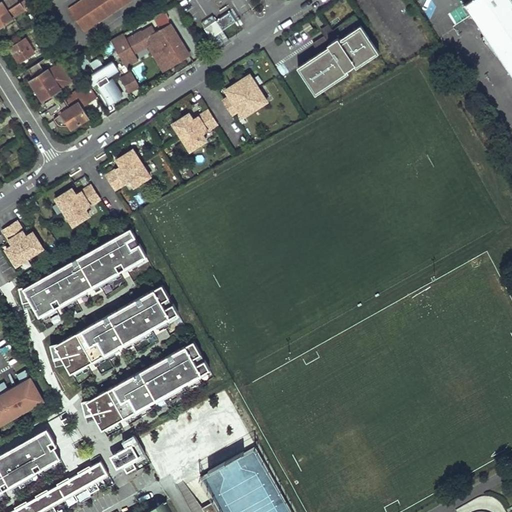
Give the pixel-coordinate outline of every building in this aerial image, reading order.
[(3,0),(0,2),(0,14),(20,2),(18,0),(3,0)] [(23,0),(20,2),(25,10),(33,5),(29,0),(23,0)] [(86,0),(68,11),(83,35),(140,0),(86,0)] [(20,2),(0,14),(0,27),(26,12),(25,10),(20,2)] [(224,31),(240,22),(234,11),(203,27),(214,49),(229,41),(224,31)] [(165,69),(190,54),(169,23),(171,22),(166,12),(154,18),(160,27),(155,30),(152,25),(126,39),(124,36),(114,41),(127,65),(137,60),(134,53),(150,44),(165,69)] [(356,15),(315,41),(320,50),(300,64),(317,92),(380,51),(356,15)] [(211,16),(200,24),(204,29),(214,21),(211,16)] [(15,29),(2,37),(7,44),(20,37),(15,29)] [(10,48),(19,63),(35,53),(26,38),(10,48)] [(19,63),(23,69),(39,59),(35,53),(19,63)] [(99,81),(112,102),(123,95),(113,79),(111,80),(108,76),(119,69),(115,62),(106,67),(100,58),(92,63),(98,72),(90,77),(92,80),(90,81),(91,83),(93,86),(99,83),(98,82),(99,81)] [(28,70),(32,76),(37,72),(42,70),(43,69),(40,63),(28,70)] [(33,85),(37,91),(68,72),(62,63),(55,68),(54,66),(44,73),(39,76),(31,81),(34,84),(33,85)] [(68,72),(37,91),(41,98),(42,97),(44,101),(67,86),(66,85),(73,80),(68,72)] [(122,77),(130,91),(139,86),(132,72),(122,77)] [(230,97),(223,101),(232,115),(239,111),(245,107),(249,114),(268,102),(250,75),(232,86),(236,93),(230,97)] [(66,99),(81,123),(89,117),(82,105),(98,95),(93,86),(91,83),(75,93),(66,99)] [(226,90),(230,97),(236,93),(232,86),(226,90)] [(45,104),(49,110),(60,103),(56,97),(45,104)] [(54,119),(55,120),(56,121),(56,122),(57,123),(58,123),(59,124),(61,125),(62,125),(63,126),(64,126),(65,126),(67,126),(68,126),(69,126),(70,126),(71,125),(73,128),(81,123),(66,99),(60,103),(49,110),(52,116),(60,111),(62,115),(54,119)] [(245,107),(239,111),(243,118),(249,114),(245,107)] [(190,113),(172,124),(190,151),(207,141),(203,133),(218,124),(209,110),(194,120),(190,113)] [(120,166),(106,175),(114,189),(129,180),(133,187),(150,176),(133,149),(116,159),(120,166)] [(71,188),(55,198),(72,225),(88,215),(84,209),(99,200),(90,186),(75,195),(71,188)] [(15,220),(1,228),(11,244),(5,248),(15,264),(42,247),(32,231),(25,235),(15,220)] [(129,224),(23,286),(40,315),(145,252),(138,239),(130,244),(126,237),(134,233),(129,224)] [(138,239),(134,233),(126,237),(130,244),(138,239)] [(161,279),(56,342),(72,370),(178,307),(161,279)] [(194,335),(89,398),(105,425),(211,362),(194,335)] [(0,396),(0,426),(44,402),(32,379),(0,396)] [(52,425),(49,426),(59,443),(61,442),(52,425)] [(49,426),(0,454),(0,491),(60,458),(53,446),(59,443),(49,426)] [(129,442),(119,449),(131,469),(140,463),(135,456),(148,448),(137,430),(136,431),(139,436),(129,442)] [(139,436),(136,431),(126,437),(129,442),(139,436)] [(59,443),(53,446),(60,458),(65,455),(59,443)] [(208,473),(202,477),(217,503),(202,511),(290,511),(254,448),(244,454),(243,453),(208,472),(208,473)] [(105,458),(7,511),(37,511),(47,506),(50,511),(56,511),(61,509),(57,501),(69,494),(73,503),(83,497),(78,489),(90,483),(94,491),(104,486),(99,477),(112,470),(105,458)] [(169,511),(163,501),(145,511),(169,511)]
